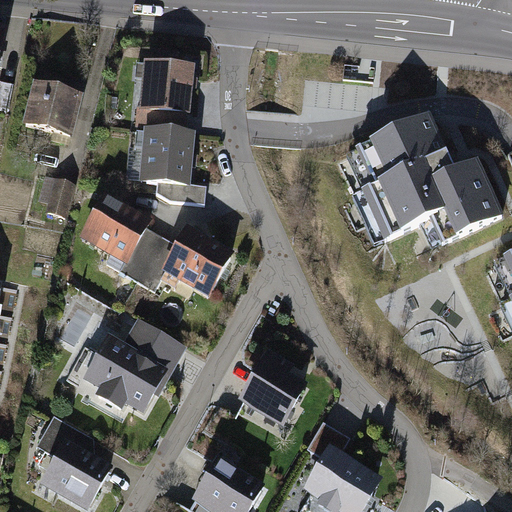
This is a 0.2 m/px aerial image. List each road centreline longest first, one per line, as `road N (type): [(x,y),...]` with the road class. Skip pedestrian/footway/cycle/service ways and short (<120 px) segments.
road 1 (residential): [(289,273),(342,369),(427,465),(412,511)]
road 2 (residential): [(289,273),(265,292),(136,511)]
road 3 (residential): [(241,11),(234,136),(289,273)]
road 4 (tertiary): [(474,24),(241,11)]
road 5 (tertiary): [(241,11),(101,0)]
